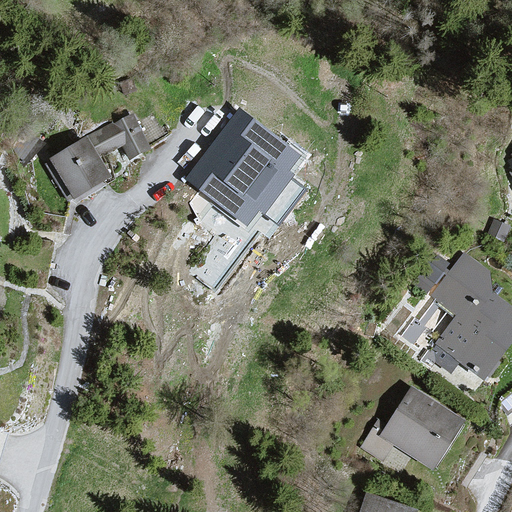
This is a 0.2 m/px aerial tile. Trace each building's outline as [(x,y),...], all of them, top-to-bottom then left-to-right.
[(337,163),(263,102),(198,180),(272,241),(337,163)] [(139,103),(55,156),(86,204),(136,173),(119,150),(139,144),(148,153),(164,143),(139,103)] [(24,169),(0,159),(0,221),(2,222),(24,169)] [(20,264),(0,257),(0,322),(2,324),(20,264)] [(511,375),(511,280),(480,258),(414,348),(495,396),(511,375)] [(25,372),(0,362),(0,426),(5,429),(25,372)] [(489,430),(426,384),(381,447),(453,493),(489,430)] [(429,511),(383,496),(376,511),(429,511)]
